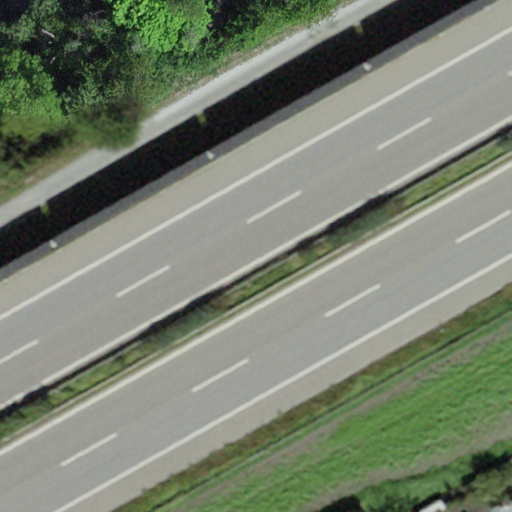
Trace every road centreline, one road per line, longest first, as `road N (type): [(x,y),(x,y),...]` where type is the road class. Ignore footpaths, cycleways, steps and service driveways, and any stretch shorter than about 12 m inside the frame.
road 1 (motorway): [(511,74),(0,362)]
road 2 (motorway): [(0,502),(511,214)]
